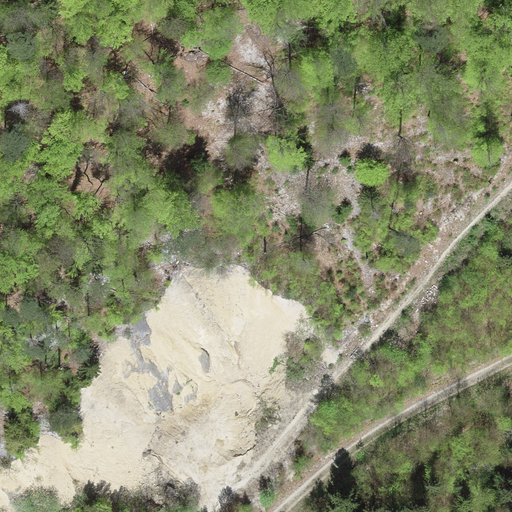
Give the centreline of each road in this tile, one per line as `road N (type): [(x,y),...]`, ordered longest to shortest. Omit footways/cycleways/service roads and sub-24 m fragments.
road 1 (track): [(279,511),(330,461),(375,431),(511,359)]
road 2 (track): [(211,511),(342,371)]
